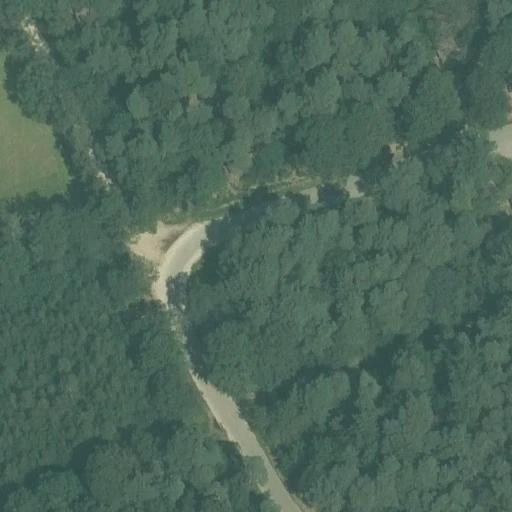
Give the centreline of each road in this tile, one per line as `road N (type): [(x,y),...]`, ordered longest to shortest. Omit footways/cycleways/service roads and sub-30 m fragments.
road 1 (unclassified): [(288,511),(143,255)]
road 2 (track): [(143,255),(16,0)]
